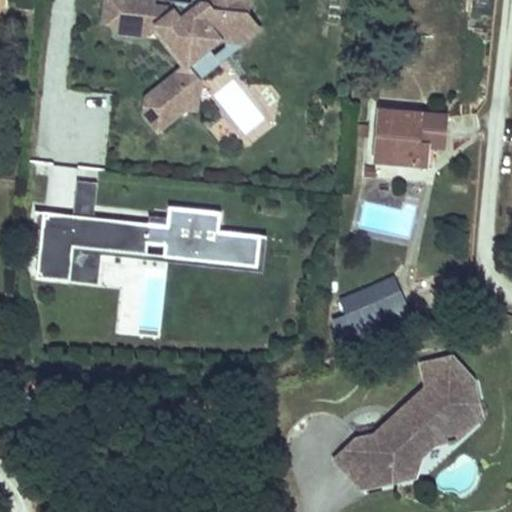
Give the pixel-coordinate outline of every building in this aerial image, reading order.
[(120,22),(122,0),(105,0),(104,20),(120,22)] [(260,27),(247,12),(248,0),(192,0),(192,2),(196,6),(187,12),(182,5),(171,5),(156,3),(155,0),(122,0),(120,22),(119,32),(144,35),(157,23),(175,44),(172,46),(187,63),(187,64),(189,62),(210,46),(221,37),(228,38),(245,40),(260,27)] [(196,6),(192,2),(192,0),(171,0),(171,5),(182,5),(187,12),(196,6)] [(200,76),(245,40),(228,38),(227,43),(215,53),(210,46),(189,62),(200,76)] [(200,76),(189,62),(187,64),(187,63),(177,71),(182,78),(181,83),(184,86),(188,83),(200,85),(201,76),(200,76)] [(197,108),(200,85),(188,83),(184,86),(181,83),(182,78),(177,71),(160,86),(163,90),(155,97),(147,95),(145,112),(159,129),(187,107),(197,108)] [(155,97),(163,90),(160,86),(147,95),(155,97)] [(424,115),(380,111),(376,161),(427,163),(428,145),(422,144),(424,115)] [(424,115),(422,144),(428,145),(443,146),(446,116),(424,115)] [(36,275),(96,281),(100,249),(146,254),(147,241),(164,242),(164,253),(262,264),(265,234),(219,229),(220,210),(169,205),(168,216),(150,213),(149,220),(94,214),(97,180),(77,178),(72,213),(44,209),(36,275)] [(410,319),(399,292),(335,320),(347,345),(410,319)] [(458,326),(452,313),(433,321),(439,335),(458,326)] [(478,395),(475,381),(454,359),(425,366),(431,393),(412,412),(408,424),(401,421),(387,434),(358,441),(355,445),(338,460),(365,489),(374,481),(381,488),(419,478),(425,458),(438,446),(458,442),(470,431),(465,408),(478,395)] [(431,393),(428,378),(358,441),(387,434),(401,421),(408,424),(412,412),(431,393)] [(484,417),(478,395),(465,408),(470,431),(484,417)] [(381,488),(374,481),(365,489),(381,488)]
